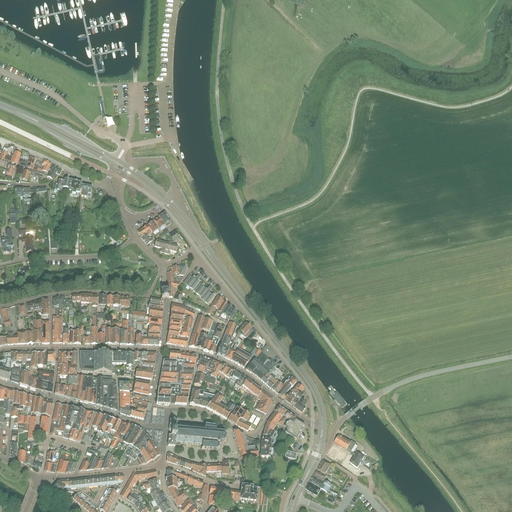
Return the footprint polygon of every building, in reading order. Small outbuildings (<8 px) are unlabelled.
[(104,122),(108,130),(116,126),(112,119),(104,122)] [(2,151),(0,157),(0,159),(4,161),(4,160),(17,165),(19,158),(20,154),(15,152),(14,156),(13,156),(13,158),(5,155),(6,153),(2,151)] [(19,162),(18,165),(25,167),(32,169),(36,159),(30,157),(29,162),(27,161),(26,163),(24,164),(22,163),(19,162)] [(36,166),(34,170),(37,171),(45,173),(47,174),(51,163),(44,160),(42,165),(44,165),(42,169),(38,168),(38,167),(36,166)] [(59,175),(62,171),(52,165),(49,170),(51,171),(47,177),(52,180),(56,173),(59,175)] [(32,170),(26,168),(25,171),(24,171),(22,179),(27,180),(30,172),(32,173),(32,170)] [(14,172),(7,170),(6,175),(5,175),(4,178),(11,180),(12,177),(13,177),(14,172)] [(45,173),(37,171),(32,170),(32,173),(31,175),(43,178),(45,173)] [(62,191),(64,180),(64,182),(59,181),(58,186),(55,185),(54,190),(54,192),(56,193),(56,194),(62,195),(62,191)] [(62,191),(67,192),(68,193),(71,181),(70,181),(64,180),(62,191)] [(68,193),(67,192),(67,194),(72,196),(79,197),(80,194),(82,183),(71,181),(68,193)] [(92,188),(82,186),(80,196),(87,198),(88,195),(91,195),(92,188)] [(24,201),(23,189),(15,189),(15,194),(15,198),(23,197),(23,198),(23,201),(24,201)] [(31,189),(23,189),(24,201),(30,201),(30,198),(31,198),(31,194),(32,194),(31,189)] [(160,217),(159,217),(164,225),(165,225),(166,227),(171,224),(169,222),(170,221),(165,213),(160,217)] [(164,225),(159,217),(159,218),(154,221),(159,229),(164,225)] [(150,231),(152,233),(152,234),(158,230),(153,222),(147,226),(150,231)] [(150,231),(147,226),(138,232),(141,237),(150,231)] [(19,235),(22,234),(22,243),(25,243),(26,252),(35,251),(34,237),(33,237),(33,233),(35,231),(35,229),(19,230),(19,235)] [(6,238),(2,238),(2,247),(3,247),(3,253),(10,253),(10,252),(14,252),(13,246),(12,230),(7,230),(5,230),(6,238)] [(150,231),(141,237),(141,238),(144,242),(149,237),(148,236),(152,233),(150,231)] [(150,239),(149,237),(144,242),(147,246),(149,244),(154,240),(153,239),(152,238),(150,239)] [(157,239),(156,238),(153,239),(154,240),(149,244),(155,245),(154,247),(161,249),(160,252),(164,253),(166,243),(156,241),(157,239)] [(178,246),(166,243),(164,253),(169,255),(170,251),(176,253),(178,246)] [(182,266),(174,267),(174,275),(176,275),(177,275),(179,275),(179,270),(182,270),(182,266)] [(185,266),(182,266),(182,270),(179,270),(179,275),(177,275),(177,276),(179,276),(184,276),(186,269),(185,266)] [(190,274),(183,283),(193,291),(196,293),(202,286),(203,284),(202,283),(201,284),(199,283),(200,282),(199,281),(198,282),(197,281),(200,278),(197,276),(195,278),(193,277),(192,278),(190,276),(190,274)] [(174,283),(168,284),(168,288),(174,288),(176,288),(179,284),(176,283),(177,281),(176,277),(174,277),(174,283)] [(202,286),(196,293),(195,294),(202,299),(201,300),(208,305),(215,296),(213,294),(212,296),(209,293),(212,288),(210,286),(207,290),(202,286)] [(168,290),(163,290),(162,290),(161,291),(161,292),(162,297),(161,298),(162,299),(163,298),(168,298),(169,299),(169,298),(170,297),(169,296),(169,292),(169,291),(168,290)] [(176,300),(180,301),(183,296),(182,296),(183,293),(179,291),(177,294),(177,293),(175,299),(176,300)] [(81,295),(81,302),(81,303),(89,304),(89,295),(81,295)] [(89,295),(89,304),(90,304),(92,304),(92,307),(97,307),(97,304),(97,296),(89,295)] [(212,306),(218,310),(224,301),(218,296),(212,306)] [(59,306),(63,307),(63,302),(63,299),(63,297),(62,297),(54,298),(53,299),(53,306),(59,306)] [(120,297),(113,297),(113,311),(117,311),(117,313),(120,313),(121,306),(119,306),(120,297)] [(130,298),(120,297),(119,306),(121,306),(121,307),(129,308),(130,298)] [(43,309),(42,301),(29,303),(31,311),(43,309)] [(218,310),(216,313),(221,316),(222,314),(227,306),(228,305),(224,301),(218,310)] [(172,311),(171,313),(184,316),(185,308),(185,307),(172,304),(172,306),(171,311),(172,311)] [(232,309),(227,306),(222,314),(226,317),(232,309)] [(1,310),(4,321),(5,327),(11,326),(10,320),(9,320),(6,309),(1,310)] [(53,317),(53,344),(62,344),(62,328),(63,317),(63,309),(59,309),(56,309),(56,317),(53,317)] [(128,321),(134,321),(136,321),(144,322),(144,323),(147,323),(147,325),(149,325),(161,327),(162,320),(132,316),(132,311),(132,309),(129,309),(129,315),(128,321)] [(162,320),(162,311),(149,309),(149,315),(145,315),(145,312),(132,311),(132,316),(162,320)] [(236,312),(232,309),(226,317),(231,320),(236,312)] [(187,314),(187,319),(193,320),(195,313),(191,311),(190,314),(187,314)] [(198,316),(194,331),(201,333),(202,330),(203,326),(205,319),(206,319),(198,316)] [(171,319),(170,325),(182,327),(184,327),(191,329),(193,320),(187,319),(185,319),(185,321),(183,321),(171,319)] [(210,328),(212,323),(205,319),(203,326),(210,328)] [(41,322),(41,320),(40,320),(34,321),(33,321),(33,328),(33,330),(41,330),(41,322)] [(128,321),(122,320),(122,329),(122,330),(121,330),(120,345),(127,345),(127,336),(128,321)] [(49,322),(41,322),(41,330),(42,344),(49,344),(49,322)] [(203,350),(208,352),(212,343),(211,343),(213,338),(215,333),(218,325),(213,323),(212,323),(210,328),(209,332),(207,336),(207,337),(207,338),(203,350)] [(227,328),(227,329),(236,333),(237,332),(237,331),(239,328),(235,326),(233,325),(230,323),(229,323),(229,325),(227,328)] [(250,326),(246,323),(239,330),(243,333),(241,335),(245,337),(245,338),(246,338),(247,337),(252,332),(251,333),(249,331),(252,328),(250,326)] [(149,325),(148,333),(160,334),(161,327),(149,325)] [(218,325),(215,333),(221,335),(223,328),(218,325)] [(169,331),(168,336),(188,338),(191,329),(184,327),(183,332),(169,331)] [(227,329),(224,335),(230,337),(234,339),(236,333),(227,329)] [(190,343),(189,347),(196,348),(198,340),(200,335),(201,333),(194,331),(193,334),(190,343)] [(252,332),(247,337),(250,341),(256,334),(253,331),(252,332)] [(19,344),(18,336),(14,336),(13,332),(8,333),(8,337),(6,337),(8,345),(19,344)] [(20,333),(17,333),(18,336),(19,344),(19,345),(27,344),(26,332),(20,333)] [(141,336),(143,336),(143,333),(141,333),(141,334),(137,334),(136,334),(136,336),(135,346),(141,346),(141,336)] [(230,348),(225,359),(231,362),(232,362),(234,356),(243,341),(239,339),(241,335),(238,333),(235,339),(235,340),(233,343),(231,347),(230,348)] [(198,340),(196,348),(203,350),(207,338),(207,337),(200,335),(198,340)] [(82,336),(82,340),(83,345),(91,344),(91,339),(91,336),(82,336)] [(147,336),(143,336),(141,336),(141,346),(148,346),(158,347),(159,340),(148,339),(147,339),(147,336)] [(168,336),(167,344),(173,345),(186,347),(188,339),(188,338),(168,336)] [(212,343),(208,352),(214,354),(219,341),(219,340),(214,338),(213,338),(211,343),(212,343)] [(219,349),(216,356),(225,359),(230,348),(231,347),(233,343),(230,341),(230,342),(224,339),(223,339),(221,344),(220,347),(219,349)] [(234,356),(232,362),(244,369),(248,363),(252,358),(241,352),(245,345),(246,346),(247,344),(243,341),(234,356)] [(170,352),(169,360),(180,361),(181,353),(170,352)] [(0,355),(0,378),(9,381),(10,372),(11,353),(3,354),(0,355)] [(11,353),(10,370),(11,370),(21,371),(21,366),(22,366),(22,364),(18,364),(16,364),(17,353),(11,353)] [(22,362),(22,363),(26,363),(26,365),(25,367),(30,367),(31,361),(32,353),(26,353),(22,353),(22,357),(22,362)] [(55,353),(48,353),(47,364),(51,364),(52,365),(54,365),(55,364),(55,363),(55,353)] [(112,354),(111,354),(108,354),(98,354),(94,354),(80,353),(81,371),(82,372),(93,373),(112,374),(112,354)] [(117,354),(112,354),(112,374),(116,374),(117,367),(114,367),(114,365),(126,365),(126,354),(125,354),(120,354),(120,353),(117,353),(117,354)] [(190,355),(181,353),(180,361),(183,362),(189,363),(190,355)] [(123,369),(123,376),(130,377),(130,372),(133,372),(133,369),(133,367),(133,362),(133,354),(126,354),(126,365),(126,369),(123,369)] [(140,362),(155,363),(156,354),(148,354),(140,354),(140,355),(140,357),(140,360),(140,361),(140,362)] [(251,363),(246,370),(251,374),(261,381),(273,367),(276,364),(271,360),(270,362),(268,360),(269,360),(262,354),(256,360),(255,359),(251,363)] [(198,371),(197,374),(205,377),(206,374),(205,373),(210,361),(204,358),(200,357),(198,369),(198,371)] [(193,375),(193,374),(194,370),(191,370),(188,369),(188,367),(183,367),(183,362),(180,361),(169,360),(163,360),(163,366),(162,366),(162,372),(161,372),(160,378),(159,383),(159,388),(158,396),(156,405),(169,406),(169,405),(173,405),(175,405),(186,405),(188,397),(189,391),(190,385),(192,380),(193,375)] [(204,381),(204,382),(206,382),(210,384),(213,377),(211,376),(217,363),(210,360),(210,361),(205,373),(206,374),(205,377),(204,381)] [(213,377),(210,384),(214,386),(217,379),(216,379),(218,375),(223,366),(217,363),(211,376),(213,377)] [(76,376),(77,365),(71,365),(67,365),(67,366),(67,375),(68,375),(76,376)] [(67,366),(58,366),(58,376),(57,379),(61,380),(67,381),(68,376),(68,375),(67,375),(67,366)] [(223,366),(218,375),(221,377),(221,378),(223,379),(224,377),(229,369),(223,366)] [(21,373),(20,385),(28,387),(29,376),(30,368),(30,367),(25,367),(25,370),(22,370),(21,373)] [(133,369),(133,372),(133,373),(136,374),(135,378),(151,381),(153,374),(141,372),(136,371),(137,367),(134,367),(133,367),(133,369)] [(273,367),(261,381),(270,390),(277,382),(280,379),(282,376),(283,375),(276,369),(273,367)] [(229,369),(224,377),(228,380),(228,379),(229,379),(230,378),(231,379),(232,378),(235,375),(236,373),(233,372),(229,369)] [(19,384),(21,371),(11,370),(10,382),(19,384)] [(37,381),(35,390),(43,392),(52,394),(53,386),(54,374),(40,372),(38,377),(38,378),(37,381)] [(231,379),(231,380),(236,383),(238,381),(241,376),(236,373),(235,375),(232,378),(231,379)] [(205,377),(197,374),(194,385),(201,387),(203,382),(204,382),(204,381),(205,377)] [(66,387),(65,397),(70,399),(72,385),(78,386),(75,400),(79,401),(80,401),(80,396),(81,391),(84,377),(76,376),(68,375),(68,376),(67,381),(66,387)] [(28,387),(35,390),(37,381),(38,378),(29,376),(28,387)] [(235,386),(234,387),(237,388),(237,387),(240,389),(241,388),(242,386),(247,380),(241,376),(238,381),(236,383),(235,386)] [(277,382),(271,390),(277,395),(287,382),(290,378),(288,376),(285,379),(283,381),(280,379),(277,383),(277,382)] [(80,396),(80,401),(84,402),(89,404),(89,403),(90,391),(91,390),(92,390),(93,378),(84,377),(81,391),(80,396)] [(90,391),(89,403),(96,406),(97,392),(96,392),(97,378),(93,378),(92,390),(91,390),(90,391)] [(97,392),(96,406),(103,408),(109,410),(110,410),(118,412),(117,403),(117,399),(116,386),(116,383),(112,383),(112,379),(103,379),(97,378),(96,392),(97,392)] [(287,382),(277,395),(278,396),(282,399),(283,400),(284,401),(286,398),(285,397),(284,396),(291,387),(292,388),(296,382),(290,378),(287,382)] [(57,386),(55,395),(65,397),(66,387),(67,381),(61,380),(57,379),(56,386),(57,386)] [(242,386),(241,388),(247,393),(248,391),(249,391),(248,390),(253,384),(247,380),(242,386)] [(133,394),(148,397),(151,384),(136,381),(133,394)] [(128,384),(119,383),(119,392),(120,392),(129,392),(128,388),(128,384)] [(253,384),(248,390),(249,391),(248,391),(254,396),(255,396),(253,399),(256,401),(257,399),(261,391),(253,384)] [(72,385),(70,399),(75,400),(78,386),(72,385)] [(286,398),(284,401),(293,408),(301,398),(297,396),(297,395),(298,394),(300,391),(301,392),(302,393),(302,392),(304,389),(299,386),(298,385),(295,388),(292,392),(286,398)] [(206,409),(216,396),(203,393),(203,392),(200,391),(198,391),(198,389),(193,388),(192,390),(189,405),(194,406),(200,407),(206,409)] [(4,404),(4,415),(11,416),(12,408),(13,408),(14,392),(10,391),(6,390),(4,401),(4,404)] [(264,392),(261,391),(257,399),(260,401),(256,410),(266,415),(270,407),(273,400),(270,398),(269,396),(267,395),(264,392)] [(301,398),(293,408),(302,414),(306,409),(304,407),(306,404),(307,402),(301,398),(304,394),(302,393),(301,392),(300,391),(298,394),(297,395),(297,396),(301,398)] [(344,404),(345,401),(337,391),(332,396),(342,408),(346,405),(344,404)] [(120,403),(130,402),(130,399),(129,393),(129,392),(120,392),(120,403)] [(11,416),(11,418),(16,418),(15,424),(24,425),(29,425),(30,424),(30,418),(31,415),(31,413),(31,408),(32,401),(32,397),(20,393),(19,401),(19,409),(14,408),(13,408),(12,408),(11,416)] [(134,400),(147,403),(148,397),(133,394),(129,393),(130,399),(133,399),(133,400),(134,400)] [(217,394),(216,396),(206,409),(214,413),(219,405),(223,399),(217,394)] [(31,408),(31,413),(33,414),(36,414),(38,415),(40,415),(41,415),(43,415),(50,417),(53,403),(43,400),(37,398),(36,398),(36,399),(34,398),(34,397),(33,397),(32,397),(32,401),(31,408)] [(134,405),(130,405),(130,402),(120,403),(120,406),(120,409),(133,408),(146,411),(147,407),(147,403),(134,400),(133,404),(134,404),(134,405)] [(227,409),(221,417),(226,420),(235,408),(229,403),(226,407),(226,408),(227,409)] [(53,421),(52,426),(56,427),(57,427),(58,426),(58,422),(59,418),(61,405),(56,404),(53,421)] [(52,426),(50,434),(51,435),(56,436),(63,438),(68,440),(75,442),(78,433),(85,411),(84,411),(77,409),(70,408),(61,405),(59,418),(58,422),(58,426),(57,427),(56,427),(52,426)] [(219,405),(214,413),(219,416),(221,417),(227,409),(226,408),(226,407),(224,406),(223,407),(219,405)] [(279,407),(272,417),(268,422),(266,427),(272,431),(275,427),(276,425),(283,429),(288,421),(289,421),(282,416),(285,412),(279,407)] [(130,411),(130,408),(120,409),(120,413),(120,414),(121,414),(130,417),(142,421),(143,421),(145,415),(130,411)] [(244,423),(245,422),(249,416),(244,412),(236,408),(228,421),(236,426),(248,432),(249,430),(251,426),(244,423)] [(78,433),(75,442),(80,443),(80,441),(82,437),(85,429),(88,421),(91,413),(85,411),(78,433)] [(285,412),(282,416),(289,421),(288,421),(292,423),(295,420),(295,419),(296,419),(295,419),(286,413),(286,412),(285,412)] [(85,429),(82,437),(84,437),(85,438),(83,442),(86,443),(88,438),(90,438),(92,431),(97,433),(93,442),(92,443),(99,445),(99,443),(100,443),(102,443),(102,442),(102,441),(102,440),(101,439),(103,436),(108,425),(110,419),(104,417),(103,417),(97,415),(96,414),(91,413),(88,421),(85,429)] [(41,418),(39,433),(47,434),(50,420),(41,418)] [(108,425),(103,436),(108,438),(116,421),(115,421),(110,419),(108,425)] [(305,426),(295,420),(292,423),(288,421),(283,429),(282,431),(285,433),(285,434),(296,441),(305,426)] [(108,438),(107,439),(112,441),(113,439),(121,423),(120,422),(116,421),(108,438)] [(178,421),(170,421),(169,431),(170,431),(171,431),(177,431),(177,424),(178,421)] [(113,440),(110,446),(114,448),(118,441),(120,437),(121,435),(126,424),(121,423),(113,439),(113,440)] [(120,437),(118,441),(123,443),(131,426),(126,424),(121,435),(124,436),(122,438),(120,437)] [(177,432),(171,431),(171,437),(176,437),(176,444),(180,444),(180,445),(181,445),(181,444),(186,444),(186,445),(186,444),(191,445),(191,446),(192,446),(192,445),(196,445),(196,447),(197,447),(197,445),(202,446),(202,448),(201,450),(202,451),(203,449),(207,450),(207,451),(208,451),(208,450),(212,450),(212,452),(213,452),(213,450),(216,451),(216,452),(217,452),(216,450),(218,449),(220,449),(219,448),(219,445),(219,444),(220,443),(222,443),(223,445),(223,444),(223,443),(225,441),(226,442),(227,441),(225,441),(226,438),(227,437),(227,436),(226,437),(224,435),(224,433),(223,434),(220,434),(220,432),(219,432),(219,434),(216,433),(216,428),(217,427),(217,426),(216,427),(211,426),(211,425),(210,425),(210,426),(205,426),(204,425),(204,426),(203,426),(203,427),(199,427),(199,426),(198,426),(198,427),(194,427),(194,426),(193,426),(193,427),(188,426),(188,425),(187,425),(187,426),(183,426),(183,425),(182,425),(182,426),(178,425),(178,424),(177,424),(177,432)] [(263,436),(262,443),(270,445),(274,446),(275,440),(279,434),(278,433),(279,430),(281,431),(282,431),(283,429),(276,425),(275,427),(272,431),(268,438),(266,437),(263,436)] [(131,426),(123,443),(128,446),(138,429),(131,426)] [(266,427),(263,436),(268,438),(272,431),(266,427)] [(128,446),(123,453),(127,456),(128,456),(133,448),(143,432),(138,429),(128,446)] [(133,448),(128,456),(135,461),(140,454),(149,439),(143,432),(133,448)] [(258,458),(258,453),(257,451),(257,441),(252,439),(250,446),(251,448),(247,448),(244,436),(234,432),(233,432),(234,432),(238,450),(239,453),(239,454),(241,460),(241,461),(251,458),(258,458)] [(169,446),(180,447),(180,444),(176,444),(176,437),(171,437),(169,437),(169,436),(168,446),(169,446)] [(349,443),(340,437),(335,444),(350,454),(355,456),(350,463),(358,468),(365,458),(357,453),(356,455),(352,452),(356,445),(350,441),(349,443)] [(139,460),(137,461),(139,465),(142,465),(146,465),(154,461),(160,456),(155,449),(150,441),(149,439),(140,454),(142,456),(138,458),(139,460)] [(261,453),(258,453),(258,457),(262,457),(262,458),(264,458),(264,457),(265,457),(270,458),(270,455),(273,455),(273,449),(271,449),(271,446),(270,445),(262,443),(261,445),(260,448),(261,448),(261,450),(261,453)] [(24,464),(26,454),(26,452),(22,452),(22,449),(19,449),(19,451),(17,461),(24,464)] [(47,453),(46,461),(52,462),(53,459),(56,460),(56,456),(53,456),(54,454),(55,454),(56,451),(50,450),(49,453),(47,453)] [(340,450),(334,459),(345,466),(351,457),(340,450)] [(297,454),(286,451),(285,458),(296,460),(297,454)] [(100,469),(105,469),(111,455),(111,454),(107,453),(106,455),(103,461),(100,469)] [(167,456),(167,462),(179,466),(181,460),(174,456),(173,455),(170,454),(167,455),(167,456)] [(105,469),(109,468),(114,457),(111,455),(105,469)] [(69,462),(64,460),(65,457),(62,456),(61,459),(57,473),(65,473),(69,462)] [(35,461),(33,467),(41,469),(43,463),(42,463),(43,459),(36,457),(35,461)] [(89,464),(87,471),(92,470),(97,458),(93,457),(89,464)] [(126,459),(122,457),(120,461),(116,468),(121,467),(126,459)] [(103,461),(97,458),(92,470),(100,469),(103,461)] [(87,471),(89,464),(88,463),(89,461),(85,459),(84,462),(79,472),(81,472),(85,471),(87,471)] [(77,463),(71,461),(69,466),(68,466),(66,473),(74,472),(77,463)] [(320,466),(330,472),(332,469),(329,468),(330,466),(323,461),(320,466)] [(216,465),(216,472),(222,472),(222,474),(228,475),(228,465),(228,462),(223,462),(223,465),(222,465),(216,465)] [(192,464),(191,469),(192,469),(193,469),(192,471),(199,474),(201,466),(200,466),(198,465),(194,464),(193,464),(192,464)] [(206,466),(206,473),(215,473),(215,475),(215,477),(216,477),(216,475),(216,473),(216,472),(216,465),(206,466)] [(330,472),(320,466),(318,470),(325,475),(327,472),(329,474),(330,472)] [(169,469),(166,471),(167,479),(171,479),(174,478),(174,476),(179,477),(184,479),(185,479),(186,476),(185,475),(174,471),(169,469)] [(317,471),(314,477),(324,483),(325,483),(323,482),(326,477),(317,471)] [(147,473),(133,474),(138,481),(142,480),(142,479),(145,479),(145,481),(148,480),(148,479),(148,478),(147,473)] [(133,474),(127,486),(132,489),(133,490),(135,489),(133,487),(134,484),(135,485),(138,481),(133,474)] [(114,476),(114,484),(122,483),(125,478),(122,475),(115,476),(114,476)] [(186,476),(185,479),(188,481),(187,482),(194,485),(196,480),(189,477),(186,476)] [(314,477),(310,483),(321,489),(324,483),(314,477)] [(148,482),(143,485),(143,486),(145,489),(146,490),(150,488),(149,486),(157,484),(157,479),(155,480),(150,481),(150,482),(148,482)] [(167,479),(167,489),(168,489),(178,489),(178,483),(179,483),(179,479),(176,479),(176,480),(171,479),(167,479)] [(72,489),(71,480),(70,480),(70,481),(61,480),(59,483),(65,489),(71,489),(72,489)] [(196,480),(194,485),(201,488),(203,483),(196,480)] [(324,483),(321,489),(321,490),(325,492),(336,499),(338,495),(332,492),(330,491),(332,486),(325,481),(325,483),(324,483)] [(53,489),(59,495),(65,489),(59,483),(58,483),(53,489)] [(321,489),(310,483),(306,489),(317,496),(321,490),(321,489)] [(157,484),(149,486),(150,488),(151,494),(158,490),(157,484)] [(241,492),(240,500),(256,502),(257,493),(257,487),(242,485),(241,491),(241,492)] [(127,486),(120,496),(126,499),(128,499),(130,496),(128,495),(132,489),(127,486)] [(210,494),(208,504),(214,505),(215,502),(216,502),(217,498),(225,500),(224,508),(224,510),(224,511),(228,511),(228,509),(229,510),(230,500),(231,491),(211,487),(209,494),(210,494)] [(109,489),(105,495),(113,499),(116,493),(109,489)] [(178,489),(168,489),(170,495),(172,498),(180,494),(178,492),(179,491),(178,489)] [(151,494),(150,494),(153,499),(151,500),(152,502),(154,501),(154,500),(162,495),(158,490),(151,494)] [(199,496),(198,500),(203,501),(204,501),(206,496),(207,491),(203,490),(202,490),(201,496),(199,496)] [(180,494),(172,498),(172,499),(176,505),(182,502),(188,498),(184,491),(180,494)] [(78,493),(73,499),(79,504),(84,498),(78,493)] [(130,494),(130,496),(128,499),(127,500),(135,504),(139,500),(138,500),(139,499),(137,498),(138,497),(134,495),(133,496),(130,494)] [(105,495),(102,502),(109,506),(113,499),(105,495)] [(162,495),(154,500),(154,501),(158,507),(159,509),(167,504),(166,503),(162,495)] [(326,500),(332,504),(334,502),(335,499),(329,495),(326,500)] [(84,498),(79,504),(84,509),(90,503),(84,498)] [(135,504),(134,505),(139,511),(148,511),(149,511),(146,508),(145,509),(143,507),(144,506),(142,503),(141,504),(139,500),(135,504)] [(187,500),(179,509),(181,511),(186,511),(192,505),(187,501),(187,500)] [(105,511),(109,506),(102,502),(98,508),(99,509),(104,511),(105,511)] [(90,503),(84,509),(88,511),(91,511),(94,509),(95,508),(92,504),(90,503)]
